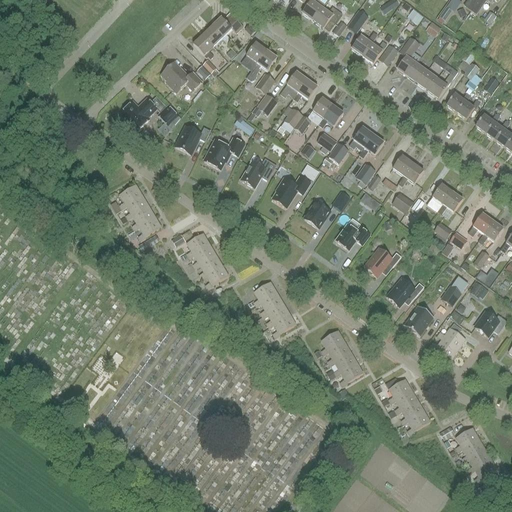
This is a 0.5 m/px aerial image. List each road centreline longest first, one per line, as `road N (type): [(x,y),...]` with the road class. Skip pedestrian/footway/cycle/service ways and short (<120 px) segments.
road 1 (residential): [(511,420),(415,369),(78,126)]
road 2 (residential): [(511,199),(493,176),(239,0)]
road 3 (residential): [(78,126),(211,0)]
road 4 (unclassified): [(147,511),(0,402)]
road 5 (residential): [(122,4),(45,97)]
